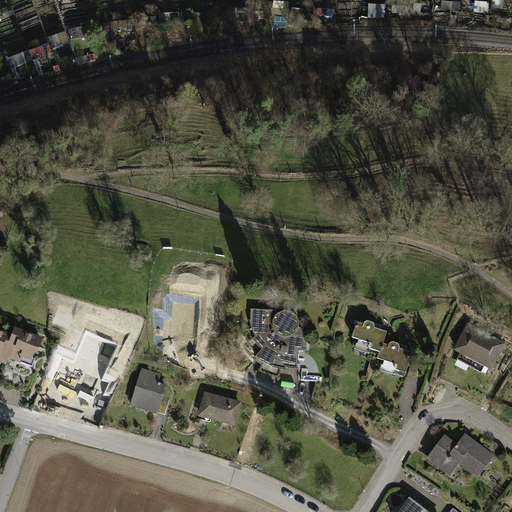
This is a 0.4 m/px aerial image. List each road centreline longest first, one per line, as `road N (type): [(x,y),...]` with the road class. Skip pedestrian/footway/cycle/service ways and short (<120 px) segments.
road 1 (track): [(511,289),(393,235),(309,233),(91,182),(0,171)]
road 2 (residential): [(29,418),(241,483),(304,511)]
road 3 (residential): [(366,511),(430,419),(479,422),(511,447)]
